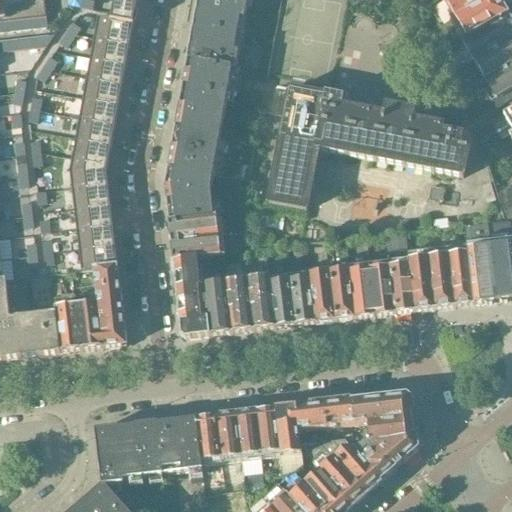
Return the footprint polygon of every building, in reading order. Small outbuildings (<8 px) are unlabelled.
[(0,0),(0,36),(47,31),(43,0),(0,0)] [(114,0),(112,16),(111,21),(113,21),(112,23),(131,26),(133,26),(134,21),(137,5),(138,0),(114,0)] [(241,39),(248,3),(248,0),(198,0),(193,30),(241,39)] [(454,22),(491,0),(442,0),(442,1),(454,22)] [(497,0),(491,0),(454,22),(466,42),(507,17),(497,0)] [(81,3),(80,11),(92,13),(93,5),(81,3)] [(466,42),(462,44),(473,62),(511,38),(511,25),(507,17),(466,42)] [(97,20),(93,41),(129,48),(131,38),(133,31),(133,27),(133,26),(131,26),(112,23),(113,21),(111,21),(110,23),(97,20)] [(73,26),(66,36),(73,41),(75,38),(80,31),(73,26)] [(220,137),(232,72),(235,73),(241,39),(193,30),(186,66),(175,129),(220,137)] [(66,36),(60,46),(66,51),(73,41),(66,36)] [(54,38),(0,43),(0,55),(9,55),(11,71),(17,70),(25,68),(23,53),(46,50),(54,38)] [(484,81),(511,64),(511,38),(473,62),(483,81),(484,81)] [(93,41),(90,61),(126,68),(127,58),(129,51),(129,48),(93,41)] [(50,61),(43,71),(50,75),(57,65),(50,61)] [(90,61),(86,81),(122,88),(124,78),(125,72),(126,68),(90,61)] [(511,64),(484,81),(483,81),(475,86),(476,88),(465,94),(460,97),(475,122),(501,107),(511,100),(511,64)] [(43,71),(37,81),(43,85),(50,75),(43,71)] [(86,81),(82,102),(118,108),(120,99),(121,92),(122,88),(86,81)] [(472,81),(461,87),(464,92),(465,94),(476,88),(475,86),(472,81)] [(17,84),(15,95),(23,97),(25,85),(17,84)] [(276,92),(271,116),(284,119),(268,206),(306,213),(318,153),(462,180),(470,142),(461,140),(464,126),(442,122),(440,131),(411,125),(413,116),(386,111),(384,120),(340,112),(342,103),(316,98),(316,97),(277,90),(276,92)] [(14,98),(13,107),(21,109),(23,97),(15,95),(14,98)] [(33,101),(31,113),(39,114),(41,102),(33,101)] [(82,102),(79,122),(115,128),(117,119),(118,111),(118,108),(82,102)] [(511,112),(503,118),(511,133),(511,112)] [(31,113),(29,125),(37,126),(39,114),(31,113)] [(20,118),(11,119),(13,131),(21,130),(20,118)] [(79,122),(75,142),(111,148),(113,138),(114,132),(115,128),(79,122)] [(210,194),(216,158),(220,137),(175,129),(164,191),(168,225),(213,219),(210,194)] [(483,131),(477,133),(482,146),(487,144),(483,131)] [(75,142),(72,162),(107,168),(109,159),(111,151),(111,148),(75,142)] [(39,145),(31,146),(32,158),(41,157),(39,145)] [(23,146),(15,147),(16,159),(24,158),(23,146)] [(41,157),(32,158),(34,170),(42,169),(41,157)] [(69,173),(69,174),(71,192),(107,188),(106,178),(106,176),(107,170),(107,168),(72,162),(69,173)] [(25,166),(17,167),(18,179),(27,178),(25,166)] [(27,178),(18,179),(20,191),(28,190),(27,178)] [(107,188),(71,192),(74,212),(110,208),(109,198),(108,191),(107,188)] [(45,195),(37,196),(38,208),(46,207),(45,195)] [(30,207),(22,208),(23,220),(31,219),(30,207)] [(110,208),(74,212),(76,233),(112,229),(111,219),(110,211),(110,208)] [(31,219),(23,220),(24,232),(33,231),(31,219)] [(216,219),(213,219),(168,225),(170,245),(218,239),(216,220),(216,219)] [(48,224),(40,225),(41,237),(50,236),(48,224)] [(507,224),(505,225),(494,226),(486,227),(495,307),(511,304),(511,250),(510,236),(509,226),(507,224)] [(486,227),(464,230),(467,259),(473,309),(495,307),(486,227)] [(112,229),(76,233),(78,253),(115,249),(113,239),(113,232),(112,229)] [(407,255),(405,236),(384,238),(386,257),(407,255)] [(218,239),(170,245),(172,264),(201,260),(220,258),(218,239)] [(51,244),(43,245),(44,257),(52,256),(51,244)] [(35,248),(26,248),(28,260),(36,260),(35,248)] [(115,249),(78,253),(81,274),(93,272),(117,269),(116,259),(115,252),(115,249)] [(52,256),(44,257),(45,269),(53,268),(52,256)] [(467,259),(448,261),(453,311),(473,309),(467,259)] [(36,260),(28,260),(29,272),(37,272),(36,260)] [(210,340),(205,300),(204,289),(200,290),(199,277),(202,274),(201,260),(172,264),(181,338),(187,343),(210,340)] [(448,261),(428,263),(434,314),(453,311),(448,261)] [(408,266),(408,270),(414,316),(434,314),(428,263),(408,266)] [(348,267),(328,269),(334,325),(355,323),(349,276),(348,267)] [(308,272),(309,276),(315,328),(334,325),(328,269),(308,272)] [(117,270),(93,273),(97,307),(121,304),(117,270)] [(408,270),(388,272),(394,318),(414,316),(408,270)] [(388,272),(368,274),(374,321),(394,318),(388,272)] [(368,274),(349,276),(355,323),(374,321),(368,274)] [(309,276),(289,279),(295,330),(315,328),(309,276)] [(74,301),(72,279),(51,282),(53,298),(61,297),(61,302),(74,301)] [(289,279),(269,281),(276,332),(295,330),(289,279)] [(269,281),(248,284),(254,335),(276,332),(269,281)] [(248,284),(226,286),(231,337),(254,335),(248,284)] [(0,285),(0,363),(60,357),(56,317),(15,322),(14,323),(11,323),(10,322),(6,285),(2,285),(0,285)] [(204,289),(205,300),(210,340),(231,337),(226,286),(204,289)] [(121,304),(97,307),(103,352),(126,350),(125,345),(121,304)] [(97,307),(77,309),(82,355),(103,352),(97,307)] [(56,312),(61,357),(82,355),(77,309),(56,312)] [(415,422),(413,402),(407,397),(351,404),(354,430),(368,428),(368,427),(415,422)] [(305,436),(336,432),(354,430),(351,404),(276,412),(281,461),(283,479),(297,473),(296,459),(302,458),(302,457),(301,447),(322,445),(327,444),(326,437),(305,439),(305,436)] [(281,461),(276,412),(256,415),(262,463),(281,461)] [(256,415),(237,417),(242,466),(262,463),(256,415)] [(237,417),(217,419),(222,468),(242,466),(237,417)] [(217,419),(196,422),(202,471),(222,468),(217,419)] [(202,471),(196,422),(137,429),(143,481),(202,474),(202,471)] [(368,427),(368,428),(370,446),(417,441),(415,422),(368,427)] [(143,481),(137,429),(95,434),(102,489),(104,489),(124,486),(123,483),(143,481)] [(382,484),(419,452),(417,441),(370,446),(354,452),(382,484)] [(382,484),(354,452),(345,442),(327,444),(322,445),(367,497),(382,484)] [(367,497),(322,445),(301,447),(302,457),(303,457),(319,475),(321,473),(353,510),(367,497)] [(321,473),(319,475),(305,487),(327,511),(349,511),(353,510),(321,473)] [(327,511),(305,487),(304,488),(293,476),(279,487),(301,511),(327,511)] [(301,511),(279,487),(264,500),(274,511),(301,511)] [(123,511),(104,489),(102,489),(75,511),(123,511)] [(274,511),(264,500),(249,511),(274,511)]
